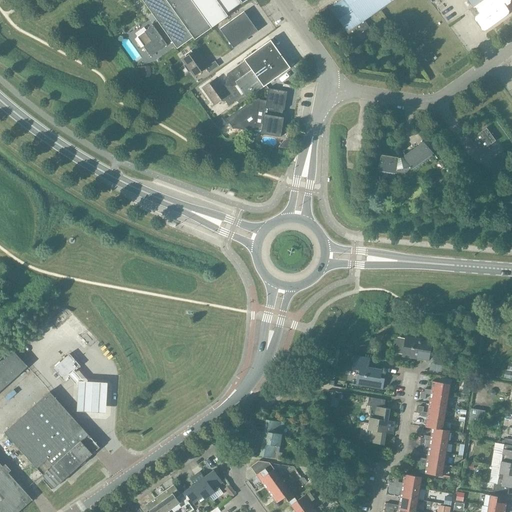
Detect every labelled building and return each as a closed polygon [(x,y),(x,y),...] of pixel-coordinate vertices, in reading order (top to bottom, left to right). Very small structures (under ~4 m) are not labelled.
[(242,2),(240,0),(141,0),(158,23),(171,41),(177,49),(193,38),(195,40),(228,16),(226,14),(242,2)] [(364,20),(392,0),(340,0),(329,8),(347,32),(350,36),(354,37),(361,32),(362,28),(362,27),(366,24),(364,20)] [(474,20),(482,31),(485,32),(509,14),(509,11),(505,5),(508,3),(508,0),(467,0),(478,14),(474,17),(474,20)] [(233,48),(258,31),(244,12),(220,29),(233,48)] [(166,44),(171,41),(158,23),(154,27),(153,26),(152,26),(153,27),(149,30),(148,29),(137,37),(151,57),(167,45),(166,44)] [(252,70),(264,87),(290,68),(271,40),(244,60),(245,62),(228,75),(225,88),(230,89),(237,84),(235,82),(252,70)] [(125,46),(136,63),(142,59),(131,42),(125,46)] [(183,60),(194,76),(205,69),(209,73),(218,66),(215,61),(208,67),(196,50),(183,60)] [(264,87),(252,70),(235,82),(237,84),(230,89),(225,88),(222,88),(216,79),(203,88),(215,105),(221,100),(224,100),(229,106),(237,101),(239,104),(247,99),(264,87)] [(256,98),(226,119),(233,129),(254,132),(254,130),(261,131),(261,134),(280,137),(284,118),(282,117),(283,111),(284,111),(287,92),(268,89),(266,101),(259,100),(260,99),(256,98)] [(496,141),(486,128),(470,140),(480,153),(496,141)] [(423,143),(403,158),(398,158),(381,156),(379,169),(400,172),(404,173),(408,170),(431,153),(423,143)] [(506,156),(503,151),(492,159),(495,164),(506,156)] [(406,337),(402,356),(428,360),(431,341),(406,337)] [(11,349),(0,358),(0,391),(27,367),(11,349)] [(53,369),(64,381),(80,366),(70,354),(53,369)] [(349,384),(382,390),(384,378),(380,378),(382,369),(368,367),(370,358),(354,356),(352,369),(358,370),(356,385),(349,384)] [(431,393),(449,396),(451,384),(433,381),(431,390),(425,389),(424,392),(426,394),(431,395),(431,393)] [(79,382),(76,412),(104,415),(106,384),(79,382)] [(52,490),(54,488),(80,464),(82,466),(86,462),(85,461),(92,454),(99,447),(50,392),(5,432),(5,433),(31,462),(46,478),(44,480),(52,490)] [(15,392),(7,399),(9,402),(17,395),(15,392)] [(429,404),(447,407),(449,396),(431,393),(431,395),(429,404)] [(370,412),(368,424),(393,428),(394,422),(388,421),(390,409),(384,408),(385,400),(368,397),(366,411),(370,412)] [(428,413),(427,415),(445,418),(447,407),(429,404),(428,413)] [(445,418),(427,415),(428,413),(423,412),(421,413),(420,416),(427,417),(425,427),(432,428),(443,430),(443,429),(445,418)] [(257,430),(256,436),(281,440),(284,423),(266,420),(264,431),(257,430)] [(393,428),(368,424),(366,436),(372,437),(371,443),(365,442),(383,445),(385,433),(392,434),(393,428)] [(432,428),(431,436),(424,435),(423,438),(425,440),(430,441),(430,439),(448,442),(450,431),(443,429),(443,430),(432,428)] [(279,453),(281,440),(256,436),(255,443),(262,444),(260,456),(278,459),(278,458),(272,457),(273,452),(279,453)] [(428,450),(446,453),(448,442),(430,439),(430,441),(428,450)] [(500,467),(511,469),(511,446),(504,445),(500,467)] [(446,453),(428,450),(427,459),(420,458),(420,461),(422,463),(426,464),(426,462),(444,465),(446,453)] [(253,471),(262,465),(263,462),(258,461),(250,467),(253,471)] [(265,469),(256,475),(263,484),(271,478),(275,482),(281,478),(269,463),(263,462),(262,465),(265,469)] [(426,462),(426,464),(424,473),(442,476),(444,465),(426,462)] [(30,497),(8,473),(11,471),(6,465),(3,467),(0,463),(0,511),(18,511),(32,500),(30,497)] [(265,469),(262,465),(253,471),(256,475),(265,469)] [(492,492),(508,494),(509,488),(511,488),(511,469),(500,467),(497,485),(493,485),(492,492)] [(195,475),(210,496),(220,489),(216,484),(221,481),(214,471),(204,478),(200,472),(195,475)] [(402,486),(419,489),(421,477),(404,474),(403,483),(402,486)] [(210,496),(195,475),(190,479),(194,485),(184,492),(191,502),(197,498),(200,503),(210,496)] [(282,492),(287,488),(281,478),(275,482),(271,478),(263,484),(270,494),(278,487),(282,492)] [(402,489),(400,497),(417,500),(419,489),(402,486),(403,483),(398,482),(395,484),(393,484),(389,483),(388,486),(402,489)] [(166,504),(170,510),(180,502),(176,497),(180,494),(174,485),(164,492),(171,501),(166,504)] [(297,501),(287,488),(282,492),(278,487),(270,494),(276,503),(285,497),(291,505),(297,501)] [(157,511),(166,511),(170,510),(166,504),(171,501),(164,492),(156,498),(162,507),(157,511)] [(308,511),(311,511),(315,509),(305,495),(297,501),(291,505),(295,511),(301,511),(306,509),(308,511)] [(505,511),(505,510),(507,504),(496,502),(497,496),(490,495),(488,507),(495,508),(494,511),(505,511)] [(416,511),(417,500),(400,497),(399,505),(392,504),(392,508),(394,510),(398,510),(398,508),(416,511)] [(157,511),(162,507),(156,498),(145,505),(150,511),(157,511)]
